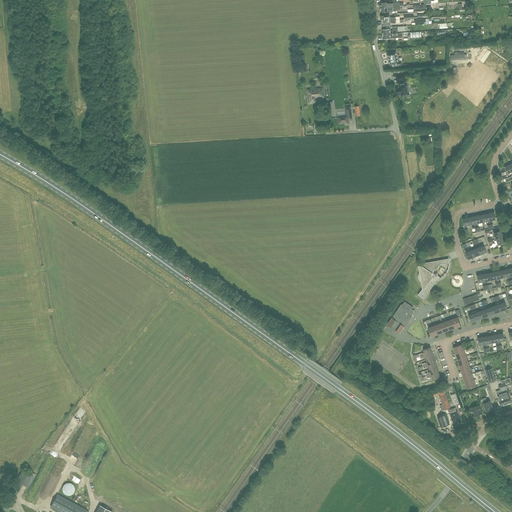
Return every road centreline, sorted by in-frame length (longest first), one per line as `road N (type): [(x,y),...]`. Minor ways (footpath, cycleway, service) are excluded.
road 1 (primary): [(494,511),(334,385),(0,154)]
road 2 (track): [(397,129),(407,224),(296,387)]
road 3 (unclassified): [(397,129),(370,0)]
